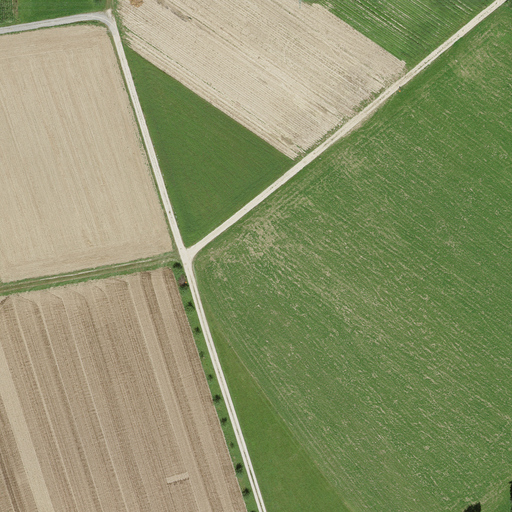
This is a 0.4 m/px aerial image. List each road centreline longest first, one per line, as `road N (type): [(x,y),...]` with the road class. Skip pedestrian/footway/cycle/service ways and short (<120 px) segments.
road 1 (track): [(0,32),(72,20),(113,28),(257,511)]
road 2 (track): [(502,0),(186,260)]
road 3 (track): [(0,293),(186,260)]
